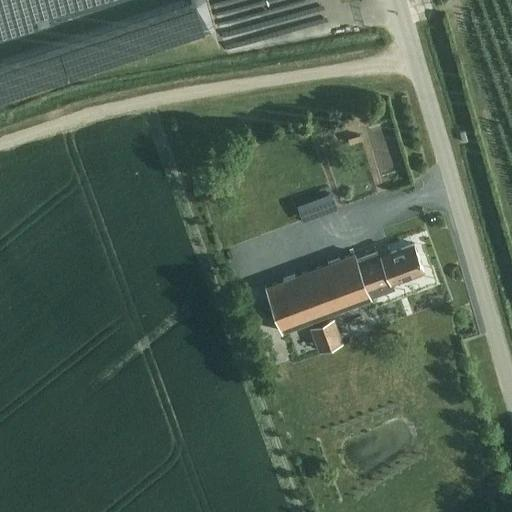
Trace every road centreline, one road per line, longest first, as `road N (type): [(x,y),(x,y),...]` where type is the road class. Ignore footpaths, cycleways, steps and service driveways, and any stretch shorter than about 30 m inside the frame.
road 1 (track): [(415,58),(105,112),(0,145)]
road 2 (unclassified): [(511,396),(399,0)]
